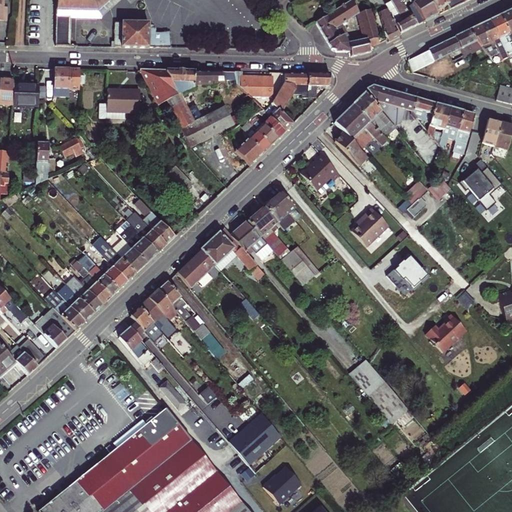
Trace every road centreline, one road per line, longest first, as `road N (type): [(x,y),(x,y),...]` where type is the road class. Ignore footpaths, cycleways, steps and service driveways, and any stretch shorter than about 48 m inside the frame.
road 1 (secondary): [(366,70),(0,415)]
road 2 (tertiary): [(0,55),(306,62)]
road 3 (unknown): [(149,278),(17,159)]
road 4 (secondary): [(503,0),(366,70)]
road 5 (residential): [(366,70),(511,113)]
road 6 (unknown): [(490,107),(462,191),(486,234)]
